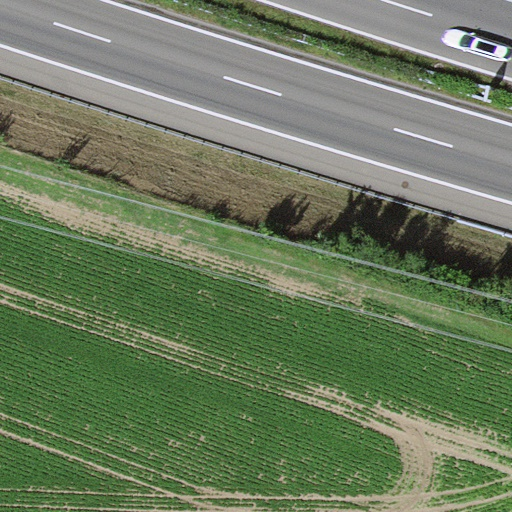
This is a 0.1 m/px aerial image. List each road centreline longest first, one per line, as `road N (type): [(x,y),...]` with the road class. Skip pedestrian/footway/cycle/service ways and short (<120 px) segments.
road 1 (motorway): [(0,16),(511,173)]
road 2 (motorway): [(511,47),(362,0)]
